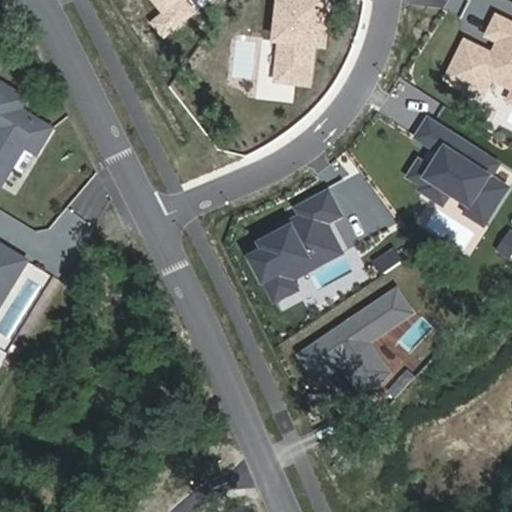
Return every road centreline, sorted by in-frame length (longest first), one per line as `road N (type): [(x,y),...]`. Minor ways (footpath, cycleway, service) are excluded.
road 1 (residential): [(386,0),(357,96),(319,139),(153,222)]
road 2 (residential): [(264,469),(153,222)]
road 3 (track): [(142,197),(0,409)]
road 4 (residential): [(153,222),(41,0)]
